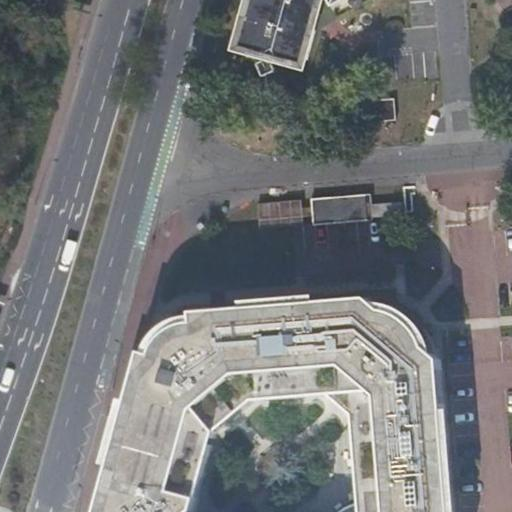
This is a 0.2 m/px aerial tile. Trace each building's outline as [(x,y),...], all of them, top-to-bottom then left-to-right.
[(309,54),(320,14),(316,6),(319,4),(321,8),(325,6),(323,2),(326,0),(327,0),(333,11),(352,0),(255,0),(249,26),(252,26),(247,46),(257,53),(276,58),(286,61),(296,63),(309,54)] [(325,23),(320,14),(309,54),(296,63),(314,68),(325,23)] [(252,26),(249,26),(243,50),(257,53),(247,46),(252,26)] [(284,68),(286,61),(276,58),(274,66),(268,69),(275,81),(287,74),(284,68)] [(367,110),(369,131),(394,130),(393,107),(367,110)] [(373,219),(404,217),(403,204),(372,207),(371,196),(312,201),(314,227),(373,222),(373,219)] [(454,511),(442,362),(435,356),(434,349),(431,343),(428,336),(424,330),(412,320),(404,313),(396,310),(391,308),(384,307),(377,306),(370,301),(194,315),(194,321),(187,322),(180,324),(169,329),(154,344),(148,356),(143,355),(101,511),(454,511)] [(412,320),(424,330),(424,326),(424,322),(422,319),(419,315),(416,313),(412,312),(408,312),(404,313),(412,320)]
